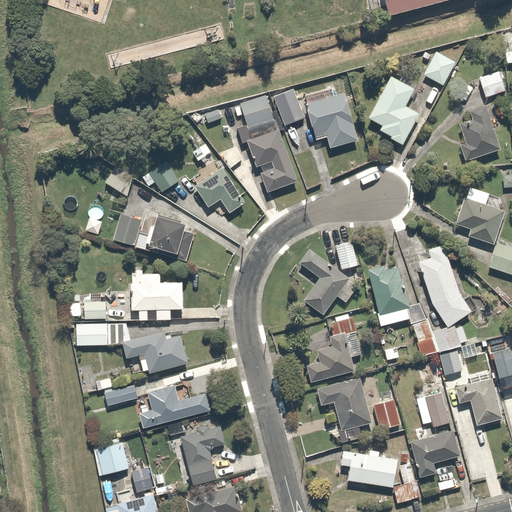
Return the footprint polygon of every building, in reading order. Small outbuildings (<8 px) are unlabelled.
[(121,1),(117,0),(38,0),(35,11),(109,37),(121,1)] [(367,22),(361,0),(311,0),(289,6),(297,39),(367,22)] [(448,0),(384,0),(388,16),(448,0)] [(442,85),(456,63),(438,51),(424,73),(442,85)] [(508,93),(501,71),(480,78),(488,100),(508,93)] [(414,89),(392,75),(368,116),(382,126),(379,130),(403,144),(419,114),(406,106),(414,89)] [(326,138),(331,148),(358,140),(344,93),(305,103),(315,140),(326,138)] [(502,151),(488,105),(469,111),(475,121),(459,123),(467,142),(461,146),(467,164),(502,151)] [(279,130),(248,140),(269,192),(298,182),(279,130)] [(213,152),(206,143),(194,151),(200,161),(213,152)] [(142,175),(149,187),(156,183),(162,192),(180,182),(167,160),(142,175)] [(117,164),(106,183),(126,195),(137,176),(117,164)] [(229,214),(246,203),(225,167),(194,184),(209,205),(221,200),(229,214)] [(470,236),(495,244),(504,209),(486,205),(490,193),(471,187),(457,224),(470,229),(470,236)] [(186,260),(194,233),(186,231),(187,223),(158,215),(151,234),(139,228),(135,245),(186,260)] [(103,220),(89,218),(87,231),(101,233),(103,220)] [(357,241),(338,244),(342,269),(361,266),(357,241)] [(511,245),(498,242),(490,268),(511,274),(511,245)] [(460,294),(445,245),(416,255),(433,305),(450,327),(472,312),(460,294)] [(351,280),(310,249),(292,274),(315,287),(303,301),(326,318),(351,280)] [(385,263),(369,270),(379,317),(410,307),(403,278),(400,278),(398,265),(387,268),(385,263)] [(183,310),(182,282),(160,282),(160,274),(140,274),(141,283),(130,282),(132,311),(183,310)] [(107,321),(107,303),(80,303),(80,297),(69,296),(69,320),(107,321)] [(420,343),(418,343),(423,359),(470,344),(463,323),(435,333),(430,318),(413,323),(420,343)] [(121,346),(121,325),(77,324),(77,345),(121,346)] [(188,363),(183,335),(166,339),(163,332),(122,341),(127,359),(145,352),(149,375),(188,363)] [(356,371),(346,334),(329,336),(333,347),(317,350),(321,362),(306,365),(312,381),(356,371)] [(384,348),(388,360),(402,356),(398,344),(384,348)] [(511,374),(511,363),(508,348),(489,353),(496,379),(511,374)] [(458,351),(440,356),(445,375),(463,370),(458,351)] [(433,364),(423,369),(430,386),(441,382),(433,364)] [(333,403),(342,429),(373,423),(360,377),(314,390),(320,405),(333,403)] [(114,379),(98,378),(97,390),(105,391),(105,393),(109,407),(138,398),(134,384),(114,391),(114,379)] [(503,417),(492,378),(453,386),(459,403),(470,401),(476,425),(503,417)] [(179,400),(176,385),(148,391),(154,409),(142,411),(144,427),(210,410),(208,393),(179,400)] [(415,396),(424,425),(432,423),(434,430),(452,424),(440,388),(415,396)] [(403,424),(394,397),(372,404),(381,431),(403,424)] [(226,445),(222,426),(179,436),(193,485),(217,479),(212,452),(215,446),(226,445)] [(460,455),(453,431),(411,440),(421,475),(437,471),(434,462),(460,455)] [(124,442),(97,450),(104,476),(131,469),(124,442)] [(393,488),(398,459),(343,450),(341,464),(350,465),(346,481),(393,488)] [(464,459),(452,464),(459,481),(471,476),(464,459)] [(411,461),(400,465),(407,487),(395,490),(399,505),(423,498),(411,461)] [(134,470),(142,494),(152,490),(144,467),(134,470)] [(242,511),(235,485),(187,498),(190,511),(197,511),(200,511),(242,511)] [(158,511),(153,493),(107,505),(108,511),(158,511)]
